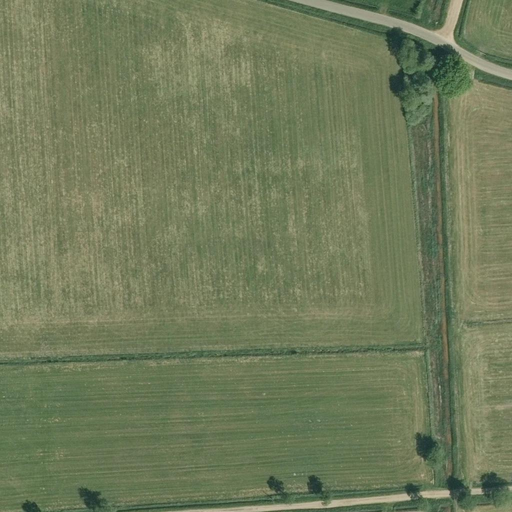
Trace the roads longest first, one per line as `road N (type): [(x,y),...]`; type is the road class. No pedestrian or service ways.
road 1 (track): [(260,511),(511,494)]
road 2 (unclassified): [(511,75),(403,27),(303,0)]
